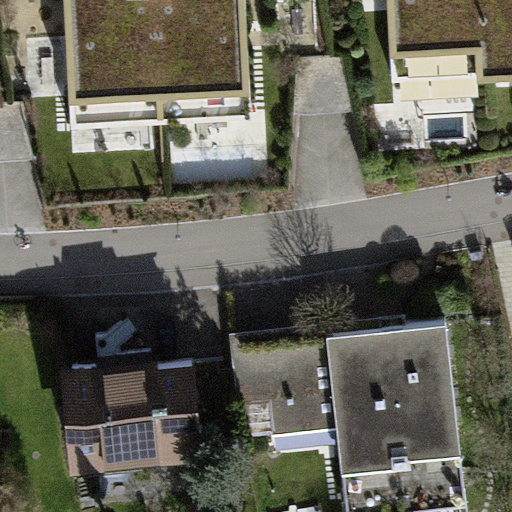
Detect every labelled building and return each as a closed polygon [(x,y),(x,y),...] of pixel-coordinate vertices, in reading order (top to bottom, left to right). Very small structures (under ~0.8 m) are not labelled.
[(164,125),(158,0),(65,0),(72,130),(164,125)] [(244,0),(158,0),(164,125),(250,121),(244,0)] [(481,73),(477,0),(385,0),(389,77),(481,73)] [(511,0),(477,0),(481,73),(511,71),(511,0)] [(448,311),(332,319),(348,509),(468,496),(448,311)] [(188,344),(59,359),(71,455),(199,440),(188,344)]
